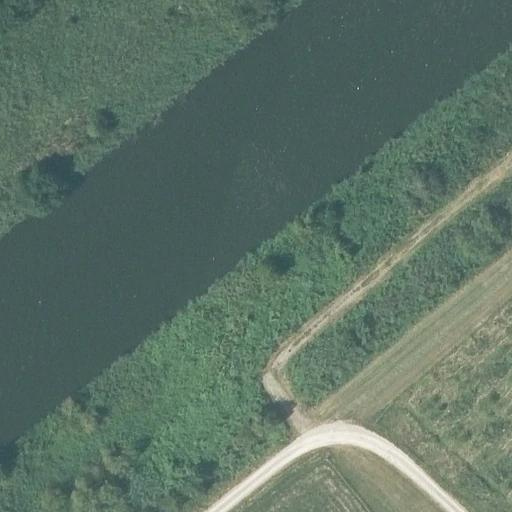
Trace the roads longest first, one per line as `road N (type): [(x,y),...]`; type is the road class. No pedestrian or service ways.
road 1 (track): [(511,165),(280,360),(282,395),(317,438)]
road 2 (track): [(453,511),(371,442),(341,434),(304,443),(219,511)]
